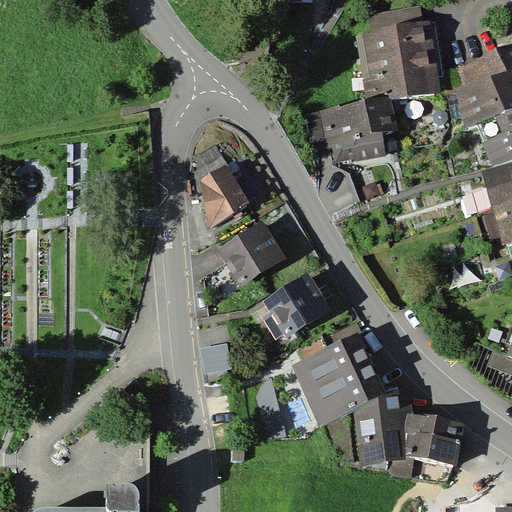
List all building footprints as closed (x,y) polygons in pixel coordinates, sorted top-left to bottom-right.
[(269,0),(269,11),(311,9),(311,0),(269,0)] [(369,13),(371,30),(424,21),(421,5),(369,13)] [(371,30),(355,32),(366,100),(391,94),(392,98),(441,90),(429,20),(424,21),(371,30)] [(511,75),(511,48),(443,84),(448,98),(511,75)] [(511,113),(511,75),(448,98),(461,133),(511,113)] [(366,100),(319,110),(328,148),(332,147),(336,163),(356,158),(357,161),(399,151),(395,131),(399,130),(392,98),(391,94),(366,100)] [(328,148),(319,110),(304,114),(312,153),(328,148)] [(511,137),(477,152),(486,171),(511,165),(511,137)] [(511,207),(511,165),(486,171),(476,176),(485,214),(511,207)] [(243,206),(220,171),(195,179),(196,204),(206,229),(243,206)] [(511,207),(485,214),(497,253),(511,249),(511,207)] [(279,263),(259,226),(211,251),(231,289),(279,263)] [(324,318),(301,280),(257,307),(280,344),(324,318)] [(511,325),(510,326),(501,364),(511,368),(511,325)] [(360,334),(291,365),(318,422),(352,407),(386,391),(360,334)] [(386,391),(352,407),(360,467),(407,457),(458,465),(465,424),(414,414),(410,396),(400,396),(398,387),(386,391)]
